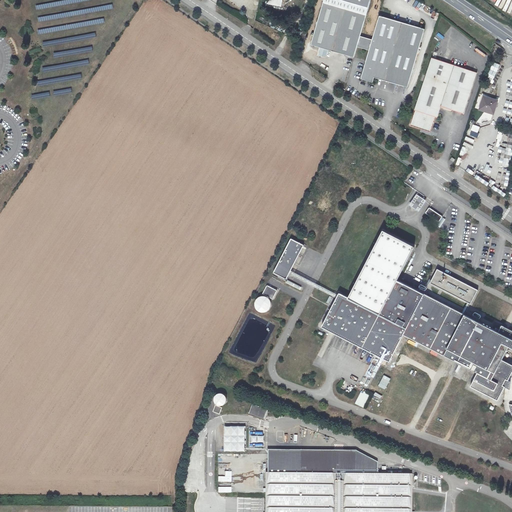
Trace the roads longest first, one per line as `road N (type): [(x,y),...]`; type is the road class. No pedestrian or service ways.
road 1 (unknown): [(511,470),(271,378),(272,357),(342,214),(358,200),(397,218)]
road 2 (unclassified): [(189,0),(511,218)]
road 3 (unknown): [(451,478),(313,426),(220,418)]
road 4 (unknown): [(440,170),(477,74),(473,58),(451,38)]
